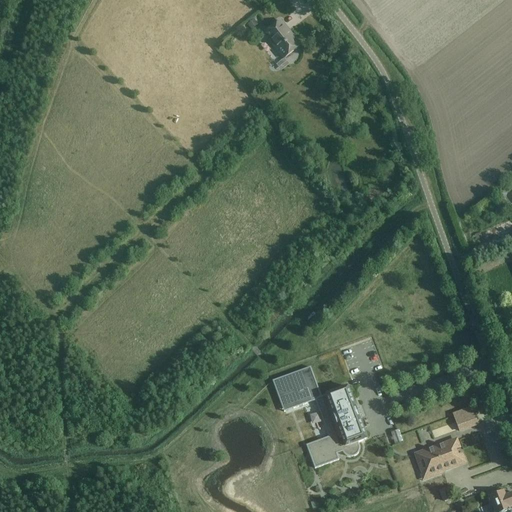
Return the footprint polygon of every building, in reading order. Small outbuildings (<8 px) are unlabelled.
[(260,25),(266,21),(263,16),(257,20),(260,25)] [(265,34),(285,59),(299,48),(289,35),(290,34),(281,22),(265,34)] [(375,367),(387,364),(385,358),(374,360),(375,367)] [(294,409),(316,401),(329,438),(308,446),(307,446),(306,446),(307,447),(315,469),(316,469),(326,465),(327,465),(328,465),(327,464),(338,461),(339,460),(337,454),(343,452),(344,453),(345,455),(346,456),(347,457),(349,457),(351,458),(352,457),(354,457),(355,456),(357,455),(358,454),(359,453),(359,451),(360,450),(360,448),(359,446),(359,445),(358,443),(363,442),(362,441),(367,440),(367,439),(359,419),(360,419),(356,408),(355,408),(348,389),(348,388),(347,388),(343,390),(343,389),(331,394),(327,396),(326,396),(321,398),(310,368),(273,382),(282,408),(292,405),(294,409)] [(483,408),(443,419),(447,434),(488,423),(483,408)] [(457,440),(416,455),(423,476),(443,469),(444,471),(465,463),(462,454),(458,456),(456,451),(460,449),(457,440)] [(457,484),(448,485),(450,497),(459,495),(457,484)] [(504,492),(498,494),(489,497),(494,511),(505,511),(511,510),(510,507),(511,506),(511,493),(505,496),(504,492)]
